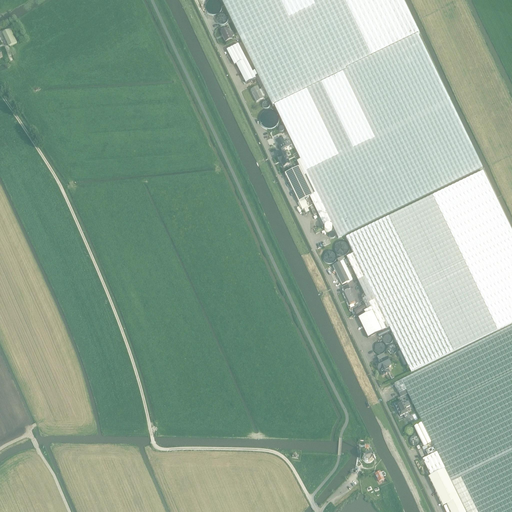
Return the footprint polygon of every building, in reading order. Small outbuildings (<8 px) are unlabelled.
[(221,0),(232,24),(242,43),(255,71),(253,72),(238,44),(232,47),(227,50),(234,66),(236,65),(246,84),(256,78),(255,76),(257,75),(272,106),(274,105),(372,55),(418,31),(402,0),(221,0)] [(227,29),(220,32),(225,43),(232,39),(231,39),(233,38),(230,31),(228,32),(227,29)] [(372,55),(274,105),(300,160),(299,161),(297,162),(299,167),(298,167),(284,174),(299,205),(302,211),(304,210),(306,214),(309,213),(307,208),(312,206),(311,204),(312,204),(317,215),(318,214),(324,226),(330,223),(338,238),(482,167),(455,112),(418,35),(419,34),(418,31),(372,55)] [(263,97),(265,96),(261,90),(259,91),(258,87),(251,91),(257,102),(264,99),(263,97)] [(275,120),(275,118),(275,117),(274,115),(273,114),(272,113),(270,112),(268,112),(267,112),(266,112),(264,113),(263,113),(262,115),(261,116),(260,117),(260,118),(260,120),(260,121),(260,122),(261,123),(262,125),(263,126),(264,127),(266,127),(267,128),(269,127),(270,127),(271,126),(273,125),(274,125),(274,123),(275,121),(275,120)] [(282,139),(277,141),(281,150),(281,149),(283,153),(278,155),(278,157),(277,157),(280,163),(281,163),(283,167),(290,164),(284,152),(282,149),(291,145),(289,140),(284,143),(282,139)] [(511,323),(511,231),(482,170),(346,238),(354,254),(346,257),(366,298),(365,299),(370,309),(367,310),(368,310),(364,312),(365,315),(358,318),(368,338),(390,328),(411,372),(511,323)] [(346,247),(346,246),(346,245),(345,243),(344,242),(343,242),(341,242),(339,242),(337,243),(336,245),(335,246),(335,247),(336,249),(336,250),(337,251),(338,252),(340,252),(341,253),(342,253),(343,252),(345,251),(346,250),(346,249),(346,247)] [(334,256),(334,255),(334,254),(333,252),(332,252),(331,251),(329,251),(328,251),(327,251),(325,252),(324,253),(324,254),(323,255),(323,256),(323,258),(324,259),(325,260),(326,261),(327,261),(328,262),(329,262),(331,261),(332,260),(333,259),(334,258),(334,257),(334,256)] [(343,261),(335,265),(333,266),(342,285),(353,280),(343,261)] [(348,285),(342,288),(344,292),(343,293),(349,306),(355,304),(356,304),(358,303),(353,293),(352,294),(350,290),(350,289),(348,285)] [(407,393),(416,411),(422,423),(437,453),(422,460),(430,476),(428,477),(443,506),(446,505),(449,511),(511,511),(511,327),(402,381),(407,393)] [(383,342),(374,346),(378,354),(387,350),(383,342)] [(379,361),(375,363),(379,371),(380,370),(383,376),(389,373),(387,369),(388,369),(389,367),(388,366),(391,365),(387,357),(385,358),(383,354),(377,357),(379,361)] [(402,381),(394,385),(400,397),(407,393),(402,381)] [(402,401),(394,405),(400,416),(408,413),(405,408),(410,406),(408,403),(404,405),(402,401)] [(433,448),(423,453),(426,458),(436,453),(433,448)] [(373,459),(373,458),(373,457),(373,456),(372,455),(373,455),(371,452),(370,453),(369,453),(368,453),(367,453),(366,453),(365,454),(364,455),(363,456),(363,457),(363,459),(363,460),(364,461),(365,462),(366,463),(367,463),(368,463),(369,463),(371,463),(372,462),(372,461),(373,461),(373,460),(373,459)] [(382,477),(385,476),(383,472),(380,473),(380,472),(374,474),(378,482),(384,479),(382,477)]
